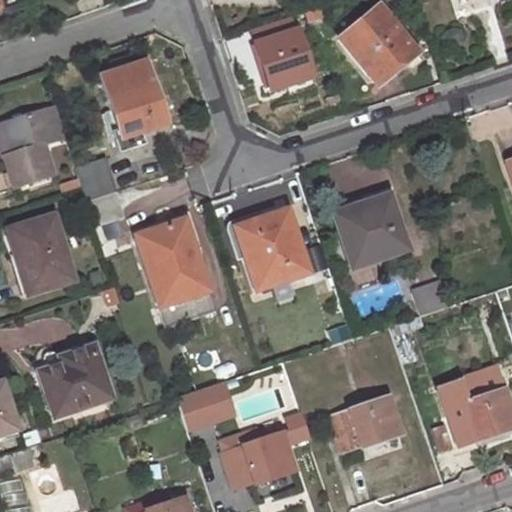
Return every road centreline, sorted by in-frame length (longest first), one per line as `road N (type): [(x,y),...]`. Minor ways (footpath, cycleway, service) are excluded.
road 1 (residential): [(187,1),(236,165),(511,76)]
road 2 (residential): [(0,64),(187,1)]
